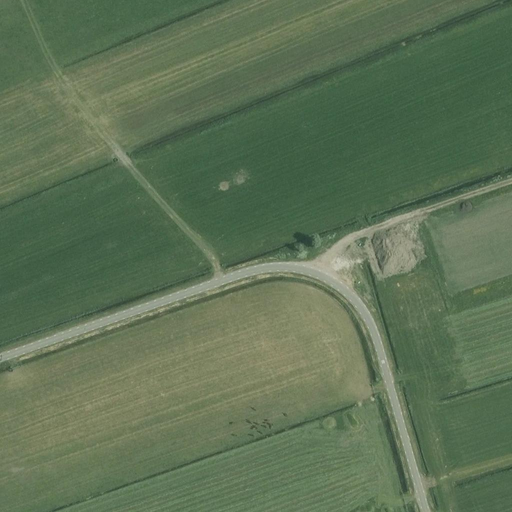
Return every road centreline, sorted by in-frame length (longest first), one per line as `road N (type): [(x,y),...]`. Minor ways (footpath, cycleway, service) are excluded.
road 1 (unclassified): [(425,511),(372,328),(343,290),(315,272),(255,268),(0,360)]
road 2 (track): [(511,179),(342,240),(315,272)]
